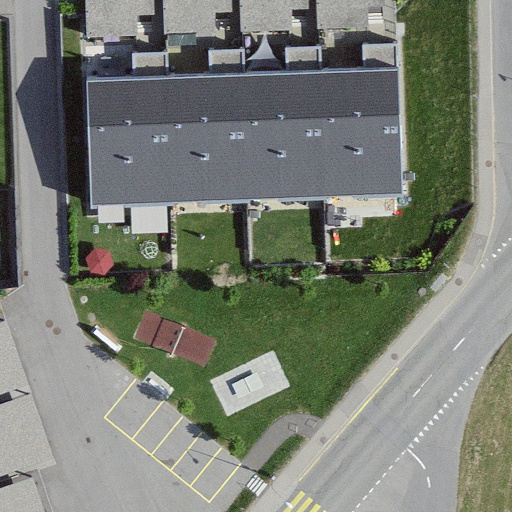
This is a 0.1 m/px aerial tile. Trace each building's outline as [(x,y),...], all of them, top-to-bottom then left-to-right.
[(147,0),(79,0),(80,29),(148,28),(147,0)] [(223,0),(155,0),(156,28),(224,27),(223,0)] [(301,0),(233,0),(234,26),(302,25),(301,0)] [(382,0),(314,0),(315,24),(383,23),(382,0)] [(407,73),(82,82),(86,207),(410,197),(407,73)]
